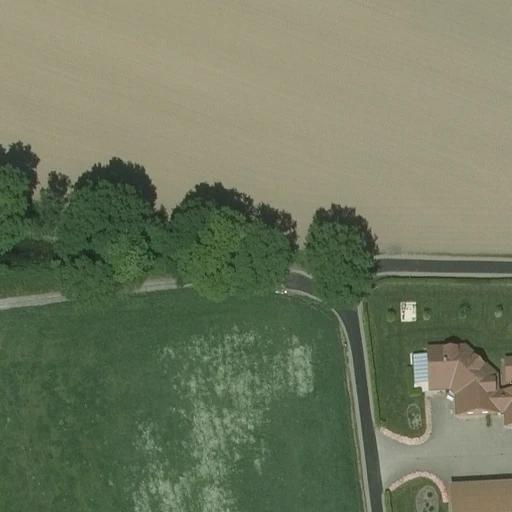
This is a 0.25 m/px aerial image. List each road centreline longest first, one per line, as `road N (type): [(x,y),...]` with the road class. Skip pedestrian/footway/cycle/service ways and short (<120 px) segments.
road 1 (track): [(0,198),(269,256),(372,268)]
road 2 (unclassified): [(372,268),(350,300),(376,511)]
road 3 (unclassified): [(372,268),(511,269)]
